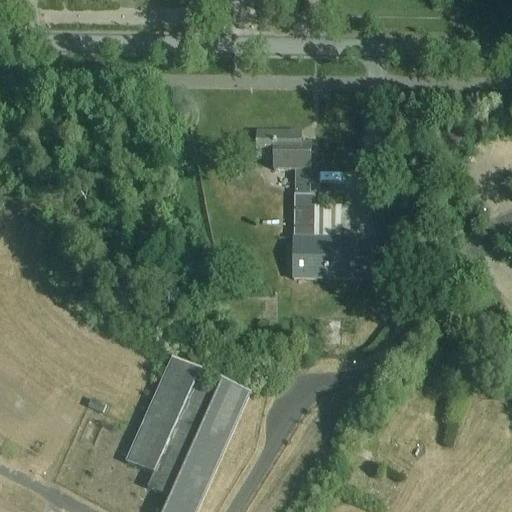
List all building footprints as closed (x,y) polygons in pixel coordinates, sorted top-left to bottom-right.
[(257,135),(257,159),(274,160),(274,172),(296,172),(295,197),(293,281),(357,282),(358,241),(340,241),(314,240),(315,209),(315,197),(310,197),(310,173),(311,173),(311,147),(301,147),(301,139),(292,139),(292,135),(257,135)] [(280,322),(274,326),(271,321),(259,329),(274,352),(291,342),(280,322)] [(199,511),(252,395),(221,382),(217,391),(199,383),(203,374),(172,360),(172,362),(126,465),(153,477),(147,491),(169,500),(163,511),(199,511)] [(107,408),(91,401),(88,409),(103,415),(107,408)] [(369,427),(364,438),(388,449),(393,437),(369,427)] [(335,502),(334,511),(340,511),(357,511),(360,486),(313,480),(310,499),(335,502)]
